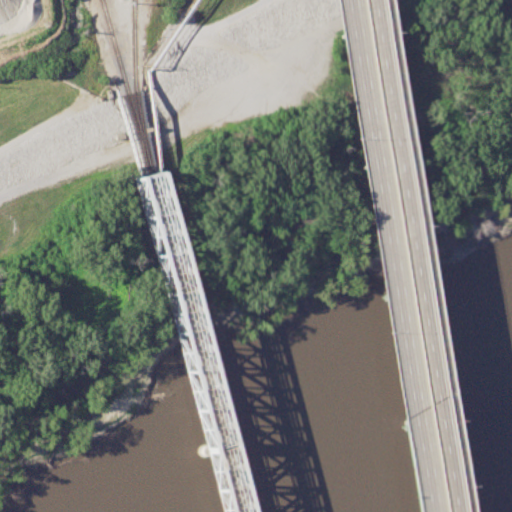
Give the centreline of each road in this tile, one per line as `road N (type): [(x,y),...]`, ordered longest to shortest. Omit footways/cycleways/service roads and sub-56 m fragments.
road 1 (motorway): [(452,511),(369,0)]
road 2 (motorway): [(342,0),(421,511)]
